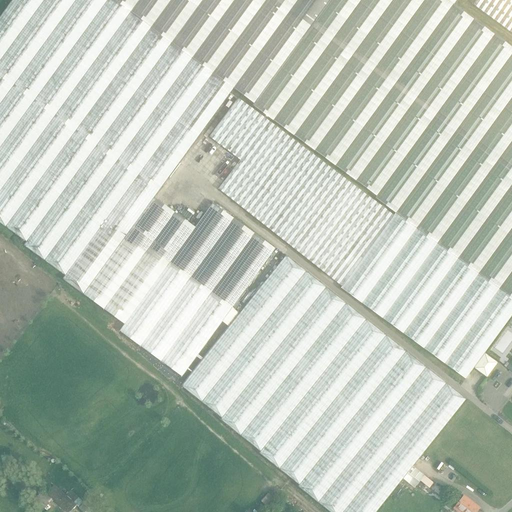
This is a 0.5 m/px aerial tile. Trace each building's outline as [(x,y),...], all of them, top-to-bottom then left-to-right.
[(11,0),(0,16),(0,223),(26,242),(23,245),(65,275),(62,279),(83,294),(233,89),(254,103),(252,105),(376,196),(375,198),(396,213),(341,287),(466,379),(474,368),(487,377),(498,363),(484,354),(511,314),(511,0),(475,0),(473,5),(511,33),(511,47),(454,5),(457,0),(11,0)] [(339,284),(392,214),(238,98),(187,165),(339,284)] [(274,248),(211,202),(194,227),(154,198),(83,296),(123,325),(118,331),(181,378),(274,248)] [(283,256),(240,314),(185,385),(335,511),(378,511),(467,400),(283,256)] [(65,499),(53,488),(47,494),(52,499),(66,511),(70,511),(76,506),(74,504),(77,501),(69,494),(65,499)] [(42,490),(36,496),(47,506),(52,499),(47,494),(42,490)] [(36,496),(30,503),(31,504),(39,511),(41,511),(47,506),(36,496)] [(476,511),(479,508),(463,496),(454,508),(456,510),(457,511),(456,511),(476,511)]
